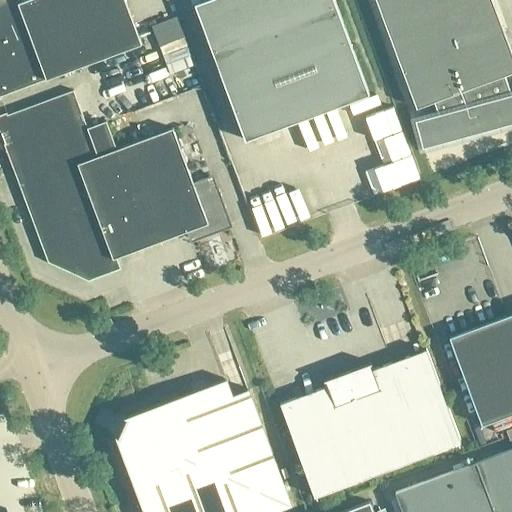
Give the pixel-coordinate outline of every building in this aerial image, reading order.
[(142,44),(134,24),(125,0),(24,0),(20,2),(19,0),(0,0),(0,96),(1,96),(0,96),(142,44)] [(370,93),(334,0),(202,0),(195,3),(245,139),(370,93)] [(511,71),(511,52),(492,0),(376,0),(417,107),(434,100),(439,113),(415,119),(423,147),(511,122),(511,92),(511,93),(505,74),(511,71)] [(176,15),(151,24),(159,46),(184,36),(176,15)] [(87,127),(74,89),(7,114),(0,116),(0,126),(11,155),(87,127)] [(152,244),(116,148),(106,120),(87,127),(11,155),(50,260),(89,278),(118,267),(115,258),(152,244)] [(230,225),(212,177),(194,184),(173,127),(136,141),(172,236),(188,230),(192,239),(230,225)] [(172,236),(136,141),(116,148),(152,244),(172,236)] [(511,413),(511,312),(449,336),(482,425),(511,413)] [(461,441),(426,349),(372,369),(370,364),(372,363),(371,362),(323,379),(324,381),(325,380),(327,386),(280,403),(314,495),(461,441)] [(270,511),(291,504),(248,389),(232,395),(226,379),(125,417),(128,418),(119,437),(116,435),(144,511),(270,511)] [(511,511),(511,448),(395,491),(402,511),(511,511)] [(373,511),(370,501),(338,511),(373,511)]
